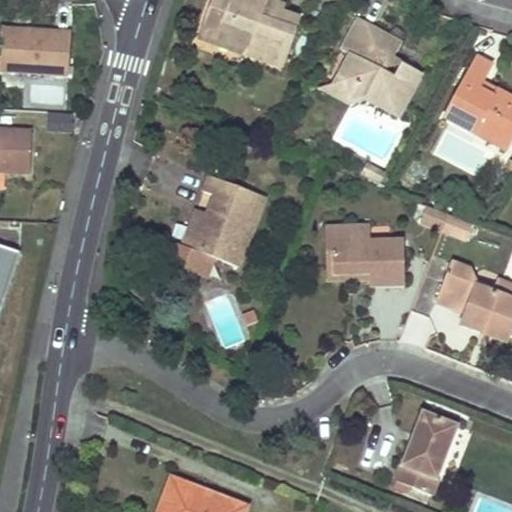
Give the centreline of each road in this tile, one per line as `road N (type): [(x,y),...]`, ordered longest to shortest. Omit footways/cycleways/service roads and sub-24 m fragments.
road 1 (residential): [(65,334),(118,346),(244,418),(293,414),(385,361),(511,405)]
road 2 (secondary): [(65,334),(141,13)]
road 3 (secondary): [(34,511),(65,334)]
